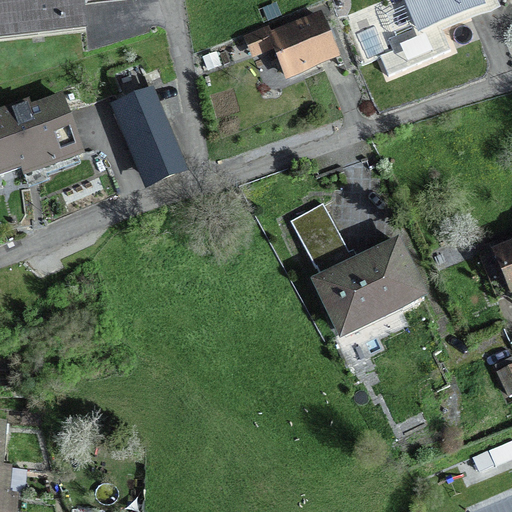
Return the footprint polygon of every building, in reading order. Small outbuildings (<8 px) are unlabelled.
[(0,0),(0,37),(84,28),(80,0),(0,0)] [(407,5),(420,37),(482,11),(477,0),(407,0),(409,4),(407,5)] [(269,41),(284,78),(335,57),(319,20),(269,41)] [(141,161),(151,184),(181,172),(148,93),(119,105),(128,128),(123,130),(130,148),(128,149),(134,164),(141,161)] [(79,156),(79,157),(81,156),(70,126),(68,127),(69,128),(31,141),(29,135),(19,138),(10,113),(0,116),(0,168),(17,162),(22,177),(24,177),(23,176),(35,171),(36,172),(37,172),(37,171),(79,156)] [(345,257),(347,255),(321,207),(289,224),(313,271),(314,270),(321,283),(316,285),(340,335),(397,308),(400,314),(422,304),(393,243),(371,254),(374,259),(352,268),(345,257)] [(495,302),(511,295),(511,248),(495,255),(491,245),(475,252),(495,302)] [(19,362),(0,358),(0,371),(21,372),(19,362)] [(511,360),(494,369),(508,398),(511,396),(511,360)] [(7,470),(0,470),(0,436),(0,429),(1,426),(0,425),(0,511),(11,511),(13,502),(13,498),(4,498),(6,474),(7,470)]
